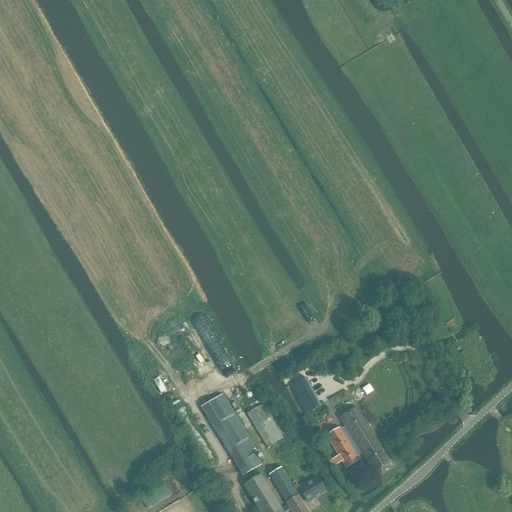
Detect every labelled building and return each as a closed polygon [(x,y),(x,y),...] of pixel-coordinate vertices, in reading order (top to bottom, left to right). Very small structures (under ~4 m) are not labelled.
[(306,379),(291,386),(306,415),(321,407),(306,379)] [(255,449),(223,395),(204,406),(205,407),(245,473),(244,473),(245,475),(260,465),(252,451),(255,449)] [(267,448),(282,439),(262,406),(246,415),(267,448)] [(382,451),(354,407),(338,417),(344,426),(339,429),(338,427),(325,436),(337,456),(329,462),(332,468),(341,462),(344,467),(357,459),(355,456),(360,453),(373,472),(388,463),(381,451),(382,451)] [(306,511),(280,468),(268,475),(287,507),(281,510),(260,475),(243,486),(258,511),(287,511),(290,511),(306,511)] [(316,479),(298,489),(307,504),(325,493),(316,479)]
